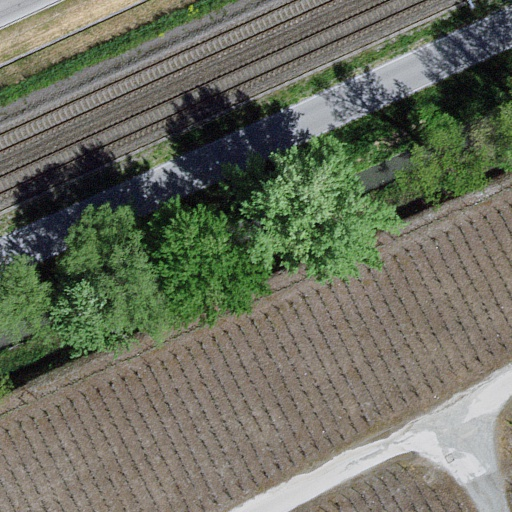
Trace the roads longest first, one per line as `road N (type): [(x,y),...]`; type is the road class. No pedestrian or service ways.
road 1 (unclassified): [(511,24),(0,256)]
road 2 (track): [(511,387),(284,511)]
